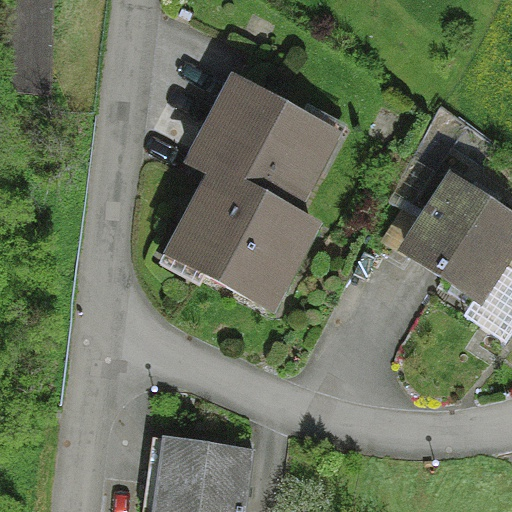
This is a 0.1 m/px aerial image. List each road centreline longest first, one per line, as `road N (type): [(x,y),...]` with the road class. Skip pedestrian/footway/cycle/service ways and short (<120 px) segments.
road 1 (residential): [(511,421),(402,434),(334,424),(96,324)]
road 2 (residential): [(132,0),(96,324)]
road 3 (residential): [(96,324),(74,511)]
